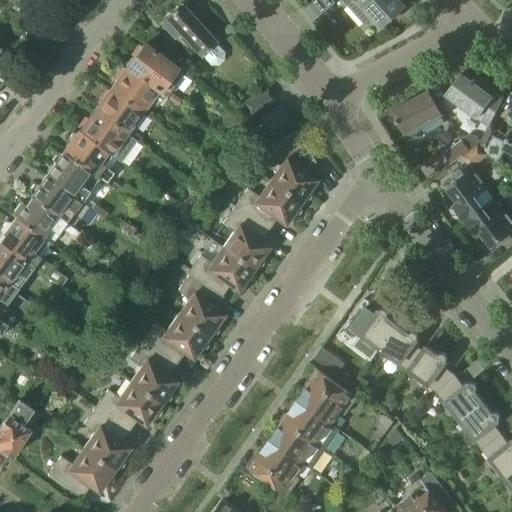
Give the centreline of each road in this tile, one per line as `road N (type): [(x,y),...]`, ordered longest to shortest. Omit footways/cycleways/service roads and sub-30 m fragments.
road 1 (residential): [(133,511),(358,197),(383,181)]
road 2 (residential): [(511,347),(383,181)]
road 3 (residential): [(0,164),(122,0)]
road 4 (residential): [(334,102),(475,22)]
road 5 (residential): [(334,102),(254,0)]
